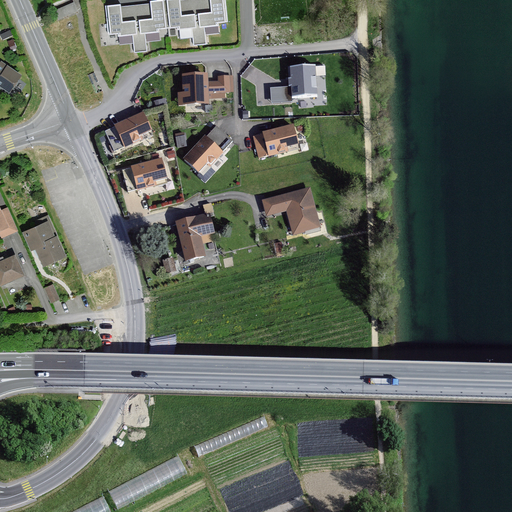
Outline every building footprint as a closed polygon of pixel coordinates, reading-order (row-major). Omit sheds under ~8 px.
[(168,28),(164,0),(158,0),(150,1),(152,18),(137,20),(141,52),(147,51),(145,33),(159,32),(159,29),(168,28)] [(179,0),(164,0),(168,28),(177,27),(177,30),(191,28),(193,45),(200,45),(196,14),(182,15),(179,0)] [(228,22),(225,0),(209,0),(211,12),(196,14),(200,45),(206,44),(204,27),(219,25),(218,23),(228,22)] [(55,11),(59,18),(75,11),(72,3),(55,11)] [(120,4),(105,6),(108,34),(118,33),(118,36),(132,34),(134,52),(141,52),(137,20),(122,21),(120,4)] [(0,66),(0,84),(9,90),(19,76),(7,67),(5,70),(0,66)] [(315,66),(290,68),(291,79),(288,79),(289,87),(291,87),(292,99),(317,97),(315,66)] [(206,76),(184,77),(185,105),(207,104),(207,93),(229,92),(229,77),(219,78),(219,83),(210,83),(210,87),(206,87),(206,76)] [(140,137),(151,132),(143,114),(126,122),(127,124),(124,125),(123,123),(115,127),(115,128),(105,132),(114,152),(124,148),(142,140),(140,137)] [(197,147),(184,160),(199,174),(207,165),(209,167),(222,153),(232,142),(216,127),(206,138),(205,138),(199,144),(201,146),(199,148),(197,147)] [(286,148),(298,145),(293,127),(275,131),(275,133),(272,134),(272,132),(263,134),(263,135),(254,137),(259,158),(269,156),(287,152),(286,148)] [(183,137),(176,138),(178,148),(185,147),(183,137)] [(155,183),(167,180),(161,161),(143,165),(144,167),(141,168),(140,166),(132,169),(122,171),(128,193),(137,190),(156,186),(155,183)] [(263,202),(265,209),(280,205),(280,208),(287,206),(294,234),(307,230),(306,227),(317,224),(308,191),(285,197),(284,196),(263,202)] [(0,212),(0,232),(2,237),(10,234),(0,212)] [(177,224),(176,225),(177,225),(187,261),(184,262),(185,265),(194,263),(193,260),(204,257),(198,237),(203,236),(205,244),(214,241),(212,233),(209,217),(194,220),(193,217),(186,219),(187,222),(177,225),(177,224)] [(53,238),(47,224),(25,233),(32,249),(36,247),(43,264),(43,265),(45,265),(44,264),(64,256),(65,256),(65,255),(64,255),(56,237),(53,238)] [(23,274),(15,256),(9,258),(8,258),(6,255),(0,257),(0,281),(1,284),(1,283),(1,282),(12,277),(12,279),(23,274)] [(172,259),(163,261),(166,271),(169,273),(175,271),(173,265),(174,265),(172,259)] [(59,299),(53,285),(45,288),(51,302),(59,299)] [(117,504),(188,472),(181,456),(110,488),(117,504)] [(110,511),(107,499),(66,511),(110,511)]
